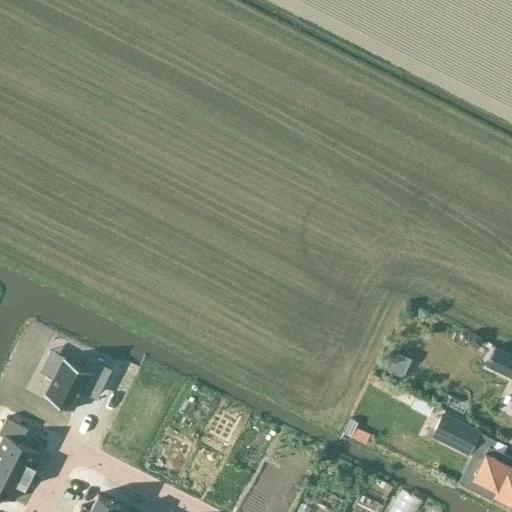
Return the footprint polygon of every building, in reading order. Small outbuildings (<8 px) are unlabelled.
[(511,352),(500,347),(491,365),(511,375),(511,352)] [(54,375),(44,394),(73,408),(82,390),(85,385),(99,392),(112,367),(95,359),(90,369),(83,366),(64,356),(54,375)] [(446,393),(443,399),(444,403),(463,413),(468,405),(446,393)] [(415,396),(410,405),(428,414),(433,405),(415,396)] [(493,438),(443,413),(433,434),(481,458),(473,476),(496,487),(494,492),(511,501),(511,470),(508,468),(511,459),(511,456),(489,446),(493,438)] [(0,433),(3,435),(0,440),(0,461),(29,476),(34,465),(31,464),(38,450),(21,441),(28,427),(6,416),(0,428),(0,433)] [(355,426),(350,435),(365,442),(369,433),(355,426)] [(0,461),(0,494),(1,492),(14,498),(21,485),(23,486),(29,476),(0,461)] [(81,505),(77,511),(115,511),(120,504),(98,493),(90,509),(81,505)]
